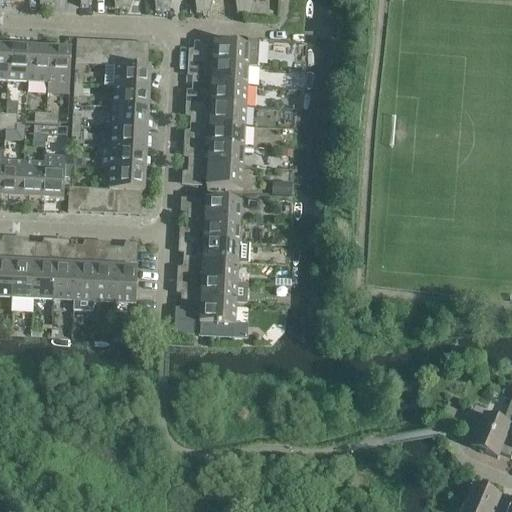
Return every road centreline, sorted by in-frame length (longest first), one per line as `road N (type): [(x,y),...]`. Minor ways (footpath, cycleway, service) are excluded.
road 1 (residential): [(168,232),(177,28)]
road 2 (residential): [(177,28),(0,20)]
road 3 (residential): [(168,232),(0,224)]
